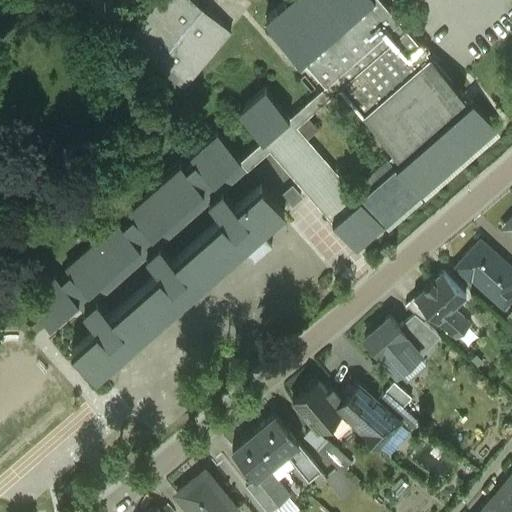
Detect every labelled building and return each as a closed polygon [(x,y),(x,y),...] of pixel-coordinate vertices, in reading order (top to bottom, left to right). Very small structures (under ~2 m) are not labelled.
[(492,104),(468,76),(465,79),(459,72),(393,128),(392,127),(349,165),(294,101),(337,64),(336,63),(401,7),(395,0),(393,0),(324,61),(287,93),(264,66),(237,90),(261,116),(238,136),(216,111),(189,135),(193,140),(182,149),(178,144),(127,189),(131,193),(119,204),(114,199),(63,244),(67,249),(57,258),(51,252),(24,276),(47,303),(74,279),(81,287),(94,303),(69,325),(93,352),(282,187),(258,160),(233,181),(220,166),(267,124),(354,223),(417,169),(417,170),(492,104)] [(229,8),(219,0),(137,0),(124,16),(182,64),(229,8)] [(268,0),(296,31),(297,32),(298,31),(324,61),(393,0),(268,0)] [(401,7),(336,63),(392,127),(393,128),(459,72),(460,71),(427,32),(426,33),(403,5),(401,7)] [(0,207),(10,203),(0,183),(0,207)] [(511,243),(477,212),(454,238),(467,250),(473,244),(486,255),(481,261),(501,278),(511,265),(511,260),(504,253),(511,243)] [(439,242),(411,268),(427,285),(428,285),(434,291),(434,292),(435,293),(453,308),(467,294),(450,279),(463,266),(439,242)] [(427,285),(411,268),(403,277),(412,285),(420,292),(427,285)] [(420,292),(412,285),(396,298),(403,306),(402,308),(416,324),(414,326),(417,329),(437,307),(420,292)] [(387,288),(362,310),(378,328),(379,327),(394,344),(414,326),(416,324),(402,308),(403,306),(396,298),(387,288)] [(465,352),(455,343),(444,354),(454,364),(465,352)] [(311,351),(302,358),(304,361),(290,373),(315,403),(338,384),(339,384),(333,377),(339,372),(336,369),(337,368),(330,360),(326,363),(316,351),(314,353),(311,351)] [(408,368),(391,353),(383,362),(400,377),(408,368)] [(362,361),(359,365),(351,358),(340,371),(339,372),(333,377),(339,384),(338,384),(347,395),(349,392),(375,415),(396,393),(397,392),(374,372),(362,361)] [(400,377),(383,362),(374,372),(397,392),(396,393),(407,403),(417,392),(400,377)] [(318,443),(272,387),(251,404),(275,433),(284,444),(293,437),(306,453),(318,443)] [(275,433),(251,404),(229,422),(252,450),(253,451),(265,441),(274,452),(284,444),(275,433)] [(348,433),(323,411),(314,421),(335,440),(340,443),(348,433)] [(511,439),(489,467),(511,485),(511,439)] [(340,443),(335,440),(323,450),(339,470),(355,457),(340,443)] [(265,441),(253,451),(252,450),(243,457),(266,485),(287,468),(274,452),(265,441)] [(234,482),(203,444),(175,466),(200,497),(206,505),(206,504),(234,482)] [(511,511),(511,485),(489,467),(458,504),(467,511),(509,511),(510,511),(511,511)] [(174,511),(176,511),(155,483),(152,485),(150,483),(140,490),(142,493),(128,504),(134,511),(174,511)] [(212,511),(206,504),(206,505),(200,497),(189,506),(193,510),(194,511),(212,511)]
